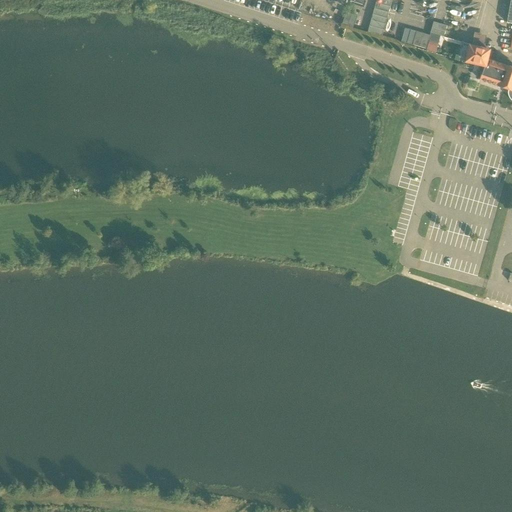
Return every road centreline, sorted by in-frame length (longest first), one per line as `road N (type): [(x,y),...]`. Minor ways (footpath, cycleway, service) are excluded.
road 1 (unclassified): [(350,48),(200,0)]
road 2 (unclassified): [(350,48),(369,73),(419,100),(456,103)]
road 3 (unclassified): [(456,103),(438,75),(350,48)]
